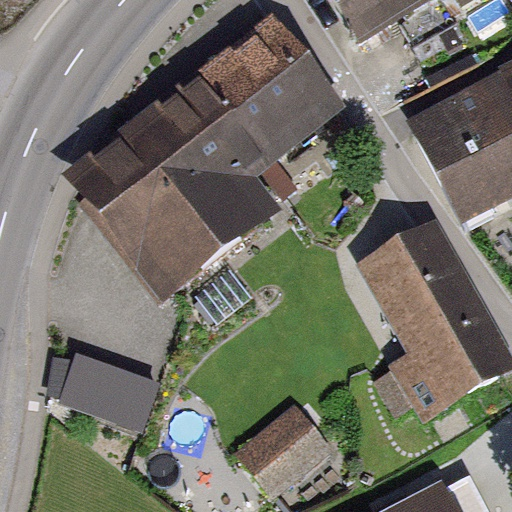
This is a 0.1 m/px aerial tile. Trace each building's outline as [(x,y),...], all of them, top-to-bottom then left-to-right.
[(330,0),(363,54),(453,0),(330,0)] [(278,25),(63,185),(159,312),(287,216),(266,188),(352,123),(278,25)] [(511,89),(412,139),(463,241),(511,216),(511,89)] [(511,388),(511,385),(437,247),(368,284),(419,379),(388,396),(403,424),(418,415),(428,434),(511,388)] [(80,360),(57,356),(51,395),(66,396),(64,407),(146,437),(164,391),(80,360)] [(329,459),(296,417),(242,459),(275,501),(329,459)] [(489,511),(478,481),(390,511),(489,511)]
